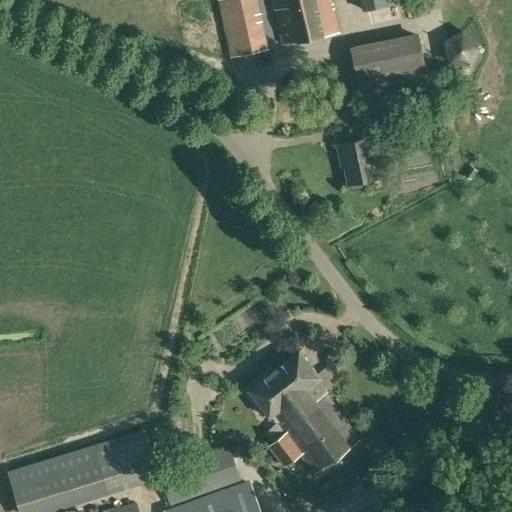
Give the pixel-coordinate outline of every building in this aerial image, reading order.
[(274,0),(283,44),(339,32),(331,0),(274,0)] [(365,0),(369,13),(403,5),(401,0),(365,0)] [(203,9),(190,9),(190,23),(204,23),(203,9)] [(221,18),(225,36),(258,29),(254,11),(221,18)] [(461,26),(443,35),(446,54),(466,58),(475,40),(461,26)] [(362,100),(428,85),(418,34),(352,50),(362,100)] [(351,141),(337,144),(340,159),(343,158),(349,183),(351,183),(352,187),(367,184),(366,180),(379,177),(370,137),(374,136),(370,117),(347,122),(351,141)] [(359,439),(322,390),(324,388),(318,380),(320,378),(300,351),(248,390),(269,417),(271,415),(286,434),(270,446),(280,459),(296,447),(315,473),(359,439)] [(0,470),(11,467),(21,511),(49,511),(71,507),(67,493),(144,474),(134,433),(7,465),(5,460),(0,461),(0,470)] [(241,480),(229,447),(158,472),(170,505),(241,480)] [(262,511),(255,485),(170,510),(171,511),(262,511)] [(138,511),(136,503),(114,509),(105,511),(138,511)]
